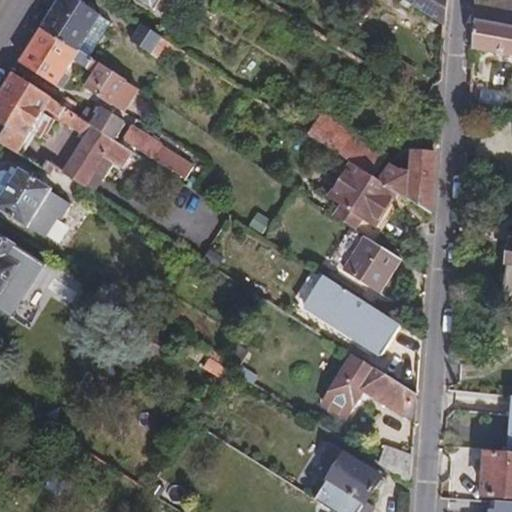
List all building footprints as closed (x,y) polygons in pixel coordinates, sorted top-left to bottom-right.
[(67,0),(58,0),(38,31),(74,53),(96,18),(67,0)] [(129,0),(152,15),(159,4),(164,7),(168,0),(129,0)] [(398,0),(444,29),(447,0),(398,0)] [(507,30),(511,3),(511,2),(496,0),(472,0),(468,23),(474,24),(507,30)] [(511,30),(507,30),(474,24),(469,51),(511,57),(511,30)] [(172,50),(138,29),(129,44),(162,65),(172,50)] [(27,49),(64,70),(69,62),(74,53),(38,31),(27,49)] [(27,49),(16,66),(52,89),(64,70),(27,49)] [(74,53),(69,62),(86,73),(91,64),(74,53)] [(393,61),(383,77),(400,87),(410,71),(393,61)] [(143,93),(100,66),(86,90),(129,116),(143,93)] [(0,129),(3,131),(0,135),(0,147),(14,157),(32,130),(39,135),(47,123),(40,118),(43,112),(63,128),(86,141),(64,176),(85,189),(104,159),(120,170),(132,153),(118,145),(112,141),(59,107),(11,77),(0,93),(0,129)] [(65,97),(59,107),(112,141),(122,123),(96,108),(92,114),(65,97)] [(321,118),(305,140),(347,167),(371,181),(385,161),(321,118)] [(128,128),(121,139),(124,145),(156,165),(163,153),(156,149),(157,146),(128,128)] [(163,153),(156,165),(180,180),(187,168),(163,153)] [(429,219),(433,158),(412,157),(409,187),(386,172),(377,186),(394,197),(429,219)] [(371,181),(347,167),(325,201),(337,210),(360,224),(372,231),(394,197),(377,186),(371,181)] [(25,231),(48,196),(49,194),(18,174),(0,201),(0,215),(25,232),(25,231)] [(67,209),(48,196),(25,231),(42,242),(55,222),(58,224),(67,209)] [(337,210),(330,220),(354,235),(360,224),(337,210)] [(258,232),(265,220),(252,212),(245,224),(258,232)] [(505,245),(497,291),(511,293),(511,228),(511,229),(508,246),(505,245)] [(377,297),(398,263),(366,242),(343,276),(377,297)] [(11,251),(0,244),(0,293),(15,271),(3,264),(11,251)] [(211,271),(220,258),(207,250),(199,264),(211,271)] [(480,269),(449,263),(448,281),(477,287),(480,269)] [(349,352),(353,346),(299,313),(320,279),(314,275),(289,314),(349,352)] [(376,361),(397,329),(320,279),(299,313),(353,346),(376,361)] [(220,359),(198,346),(194,351),(216,365),(220,359)] [(413,400),(348,359),(318,408),(344,425),(364,397),(410,427),(413,400)] [(200,371),(215,380),(221,370),(206,361),(200,371)] [(84,484),(96,465),(68,448),(57,465),(84,484)] [(334,471),(314,503),(329,511),(368,511),(370,510),(362,504),(378,479),(328,448),(320,461),(334,471)] [(388,451),(378,467),(408,485),(410,464),(388,451)] [(511,455),(487,454),(485,496),(511,497),(511,455)] [(55,501),(65,486),(51,477),(41,491),(55,501)] [(148,494),(166,505),(176,489),(159,479),(148,494)] [(511,511),(511,504),(494,503),(493,511),(511,511)]
